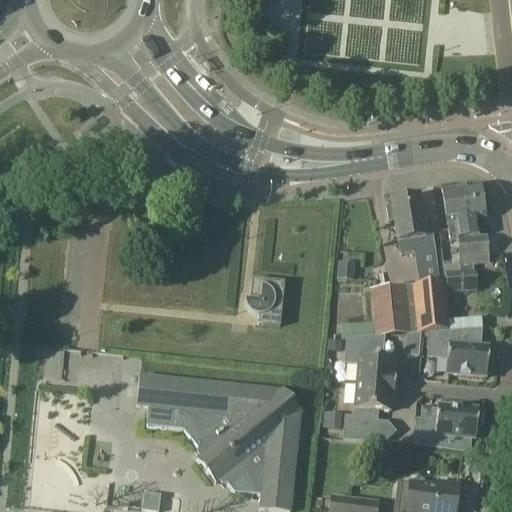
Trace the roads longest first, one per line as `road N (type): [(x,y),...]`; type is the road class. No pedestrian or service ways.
road 1 (residential): [(0,220),(163,196),(192,188),(224,162)]
road 2 (tertiary): [(112,53),(186,134),(224,162)]
road 3 (tertiary): [(246,142),(185,93),(138,32)]
road 4 (tertiary): [(224,162),(289,174),(368,160)]
road 5 (tertiary): [(499,156),(443,148),(368,160)]
road 6 (tertiary): [(368,160),(288,155),(246,142)]
